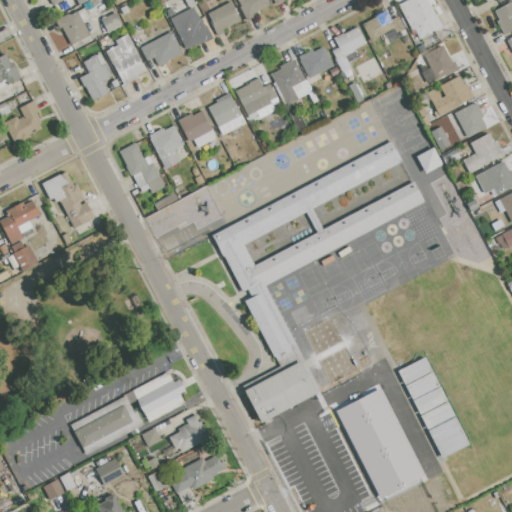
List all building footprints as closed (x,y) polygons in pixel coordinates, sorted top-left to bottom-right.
[(267,0),(270,5),(253,14),(255,16),(246,21),(239,7),(241,6),(237,0),(267,0)] [(398,5),(407,0),(426,0),(441,27),(419,38),(414,29),(411,30),(398,5)] [(91,1),(95,7),(86,11),(83,5),(91,1)] [(511,1),(511,30),(504,35),(497,22),(499,20),(494,11),(511,1)] [(230,2),(240,21),(223,30),(224,32),(217,36),(209,21),(211,20),(207,14),(230,2)] [(120,9),(126,5),(129,12),(123,15),(120,9)] [(170,19),(192,7),(198,19),(200,18),(207,32),(209,31),(213,38),(204,43),(204,42),(197,45),(196,43),(185,49),(170,19)] [(89,35),(71,45),(68,39),(66,40),(55,21),(68,14),(69,15),(83,8),(89,19),(83,23),(89,35)] [(362,24),(376,17),(376,15),(386,10),(391,20),(398,16),(405,29),(404,30),(406,34),(401,36),(399,32),(396,34),(398,37),(388,42),(383,33),(370,40),(362,24)] [(101,20),(114,12),(121,25),(107,32),(101,20)] [(357,27),(365,44),(346,54),(349,59),(339,64),(332,51),(338,48),(333,39),(343,34),(344,35),(357,27)] [(140,47),(171,31),(183,53),(158,66),(153,58),(147,61),(140,47)] [(145,71),(136,75),(137,78),(124,85),(106,52),(117,45),(115,41),(126,35),(145,71)] [(434,36),(438,42),(427,48),(423,42),(434,36)] [(99,41),(104,38),(107,44),(102,47),(99,41)] [(417,48),(423,45),(426,49),(419,53),(417,48)] [(442,46),(451,64),(454,62),(458,70),(445,77),(444,75),(427,84),(421,72),(430,68),(423,56),(442,46)] [(323,47),(333,66),(320,73),(323,80),(312,86),(297,58),(312,50),(313,52),(323,47)] [(82,62),(100,53),(112,76),(102,80),(108,92),(91,101),(79,78),(88,73),(82,62)] [(0,56),(5,54),(10,63),(12,62),(21,78),(8,85),(5,81),(0,83),(0,56)] [(271,74),(280,69),(279,67),(293,59),(305,80),(306,79),(318,101),(313,103),(307,94),(287,105),(271,74)] [(458,76),(463,85),(465,84),(472,98),(436,117),(433,112),(436,111),(427,93),(458,76)] [(110,82),(116,79),(119,86),(114,89),(110,82)] [(234,91),(258,79),(262,88),(270,83),(277,97),(270,101),(271,104),(247,116),(234,91)] [(353,95),(358,92),(363,100),(357,103),(353,95)] [(207,108),(216,103),(214,101),(229,93),(244,123),(222,135),(207,108)] [(33,101),(38,112),(36,113),(41,123),(39,125),(41,128),(29,135),(30,137),(19,142),(18,141),(14,143),(3,123),(16,116),(18,120),(23,117),(19,109),(33,101)] [(10,112),(1,117),(0,115),(0,105),(4,103),(10,112)] [(454,114),(475,103),(482,117),(481,117),(486,127),(467,138),(454,114)] [(298,131),(285,107),(291,104),(298,117),(300,116),(306,127),(298,131)] [(178,120),(191,113),(192,116),(201,111),(215,138),(197,148),(193,140),(189,142),(178,120)] [(173,126),(183,145),(174,150),(180,161),(165,169),(150,140),(150,139),(149,136),(163,129),(164,131),(173,126)] [(430,132),(440,127),(450,145),(440,151),(430,132)] [(489,133),(494,142),(496,141),(503,154),(483,165),(484,166),(469,174),(462,160),(475,153),(469,143),(489,133)] [(392,141),(403,161),(243,244),(254,265),(413,182),(424,202),(265,286),(296,345),(273,357),(244,301),(251,297),(247,289),(242,292),(223,256),(222,257),(211,236),(392,141)] [(470,148),(460,154),(456,147),(467,141),(470,148)] [(135,143),(147,165),(151,163),(164,187),(143,199),(118,152),(135,143)] [(416,157),(433,148),(442,165),(425,174),(416,157)] [(441,156),(455,148),(460,157),(445,165),(441,156)] [(475,176),(503,161),(509,172),(511,170),(511,171),(511,187),(497,196),(493,189),(484,193),(475,176)] [(191,171),(196,168),(199,174),(194,177),(191,171)] [(74,228),(59,200),(55,203),(53,199),(50,200),(41,184),(66,171),(73,185),(76,184),(84,199),(79,201),(81,205),(86,202),(94,218),(74,228)] [(194,178),(201,174),(204,180),(197,184),(194,178)] [(145,218),(206,186),(221,216),(196,229),(193,222),(179,229),(177,226),(155,238),(145,218)] [(494,201),(511,192),(511,223),(505,210),(500,213),(494,201)] [(153,204),(174,193),(177,199),(156,210),(153,204)] [(466,203),(475,199),(479,206),(470,211),(466,203)] [(32,201),(39,215),(29,220),(32,227),(21,233),(23,238),(12,244),(6,231),(5,232),(0,222),(0,220),(8,216),(5,211),(22,202),(24,205),(32,201)] [(491,224),(500,219),(504,226),(495,231),(491,224)] [(511,230),(511,245),(502,251),(496,239),(511,230)] [(37,263),(22,271),(19,266),(13,255),(13,254),(14,253),(11,247),(21,242),(24,248),(28,246),(37,263)] [(0,249),(0,246),(4,244),(8,252),(3,255),(0,249)] [(13,255),(19,266),(14,269),(10,262),(8,258),(13,255)] [(0,272),(5,270),(9,277),(0,280),(0,272)] [(303,331),(329,317),(358,373),(332,387),(303,331)] [(402,384),(430,372),(424,358),(396,370),(402,384)] [(244,391),(303,359),(320,391),(260,422),(244,391)] [(404,385),(411,399),(438,386),(431,372),(404,385)] [(136,399),(173,380),(174,383),(179,380),(185,391),(180,393),(181,396),(145,415),(136,399)] [(0,383),(0,405),(10,399),(1,383),(0,383)] [(445,403),(440,388),(412,398),(417,413),(445,403)] [(297,420),(352,391),(381,446),(327,475),(297,420)] [(453,415),(446,401),(419,416),(426,430),(453,415)] [(74,432),(123,405),(132,422),(82,448),(74,432)] [(196,415),(208,438),(181,453),(179,448),(176,450),(169,437),(179,432),(177,429),(187,424),(185,420),(196,415)] [(427,429),(439,458),(467,446),(455,417),(427,429)] [(154,428),(160,440),(147,447),(141,435),(154,428)] [(226,468),(215,474),(216,475),(213,477),(214,479),(193,490),(191,487),(177,495),(169,480),(183,473),(181,469),(203,458),(205,462),(219,454),(226,468)] [(154,457),(159,466),(151,470),(147,461),(154,457)] [(95,469),(115,459),(124,475),(103,486),(95,469)] [(147,477),(160,470),(168,485),(154,491),(147,477)] [(76,486),(66,491),(59,477),(69,472),(76,486)] [(42,487),(57,479),(64,492),(48,499),(42,487)] [(98,511),(95,506),(105,501),(104,499),(114,493),(124,511),(98,511)] [(21,497),(23,502),(16,506),(13,501),(21,497)]
